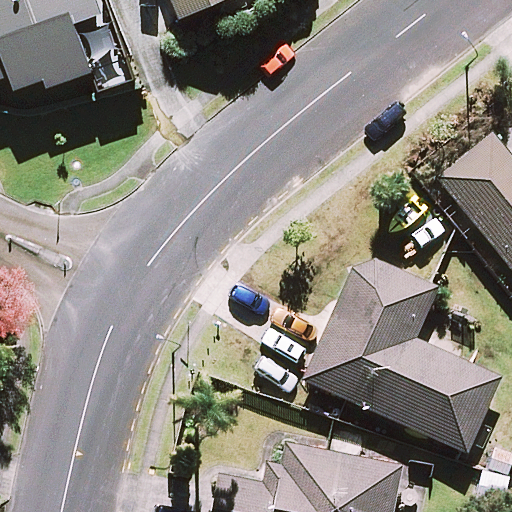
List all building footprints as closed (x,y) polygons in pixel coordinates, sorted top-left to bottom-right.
[(0,0),(0,83),(17,77),(23,95),(46,87),(47,92),(97,73),(79,24),(105,15),(99,0),(0,0)] [(175,0),(184,21),(234,0),(175,0)] [(511,166),(487,136),(431,180),(511,280),(511,166)] [(430,293),(357,259),(300,382),(459,456),(493,382),(407,342),(430,293)] [(385,511),(394,468),(272,444),(262,492),(211,482),(205,511),(385,511)]
